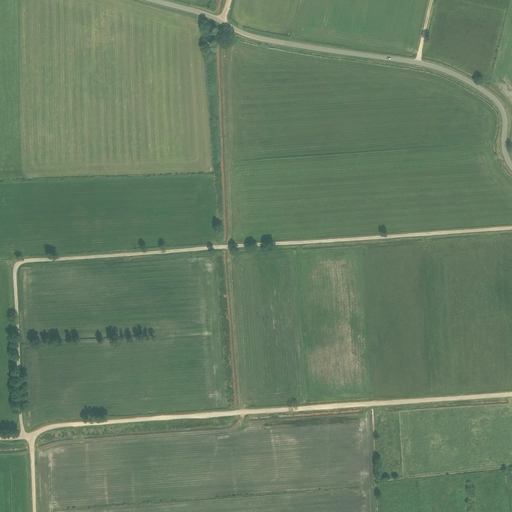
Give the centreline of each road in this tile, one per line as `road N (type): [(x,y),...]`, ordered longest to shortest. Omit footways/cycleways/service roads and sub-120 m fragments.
road 1 (track): [(22,437),(15,263),(511,226)]
road 2 (track): [(511,394),(54,426),(30,435)]
road 3 (unclassified): [(511,166),(497,102),(443,68),(260,38),(151,0)]
